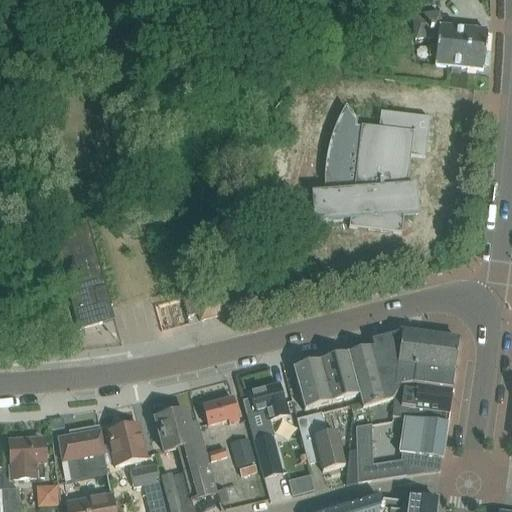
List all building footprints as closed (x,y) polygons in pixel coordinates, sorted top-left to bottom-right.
[(438,14),(412,17),(415,37),(415,41),(437,39),(434,67),(463,70),(481,72),(483,72),(483,68),(487,69),(488,57),(484,56),(487,33),(456,30),(441,28),(438,14)] [(349,229),(401,236),(403,218),(418,217),(416,187),(407,187),(410,158),(425,160),(429,120),(380,114),(378,130),(355,128),(356,121),(345,107),(337,123),(330,141),(325,162),(324,175),(324,186),(325,193),(311,194),(313,225),(349,222),(349,229)] [(114,321),(110,304),(109,304),(85,222),(51,232),(79,331),(114,321)] [(154,273),(142,242),(118,251),(129,281),(154,273)] [(164,286),(123,295),(132,338),(183,327),(177,298),(166,300),(164,286)] [(229,315),(224,295),(222,289),(182,300),(187,318),(198,315),(200,323),(229,315)] [(245,306),(243,296),(233,299),(236,309),(245,306)] [(358,397),(360,404),(362,409),(394,400),(399,389),(400,388),(411,385),(452,391),(458,342),(401,334),(371,342),(372,349),(347,355),(357,392),(358,397)] [(347,355),(320,363),(331,404),(350,399),(358,397),(357,392),(347,355)] [(312,409),(331,404),(320,363),(292,371),(303,412),(312,409)] [(246,417),(261,469),(265,481),(280,477),(277,465),(269,438),(263,440),(257,414),(266,412),(269,423),(288,418),(279,387),(249,395),(250,401),(242,403),(246,417)] [(391,417),(404,419),(447,425),(452,392),(416,387),(415,393),(405,391),(399,389),(394,400),(391,417)] [(207,428),(228,423),(229,426),(239,423),(232,400),(202,408),(207,428)] [(358,404),(349,406),(351,413),(360,411),(358,404)] [(163,454),(177,450),(182,468),(207,461),(203,446),(198,427),(189,429),(185,413),(155,421),(163,454)] [(320,464),(322,474),(344,468),(336,434),(327,436),(321,415),(296,421),(308,467),(320,464)] [(399,454),(402,455),(442,461),(447,425),(404,419),(401,439),(399,454)] [(138,425),(107,433),(116,468),(147,461),(138,425)] [(357,486),(406,478),(404,462),(372,467),(371,427),(356,430),(356,453),(357,486)] [(278,462),(290,459),(283,432),(271,436),(278,462)] [(105,457),(104,454),(101,435),(60,442),(63,463),(78,461),(82,484),(108,479),(104,457),(105,457)] [(44,480),(42,444),(11,446),(12,466),(11,467),(12,481),(44,480)] [(223,451),(207,455),(210,465),(226,460),(223,451)] [(357,486),(356,453),(349,453),(346,488),(357,486)] [(162,481),(169,511),(193,511),(191,502),(216,496),(211,476),(207,461),(182,468),(183,475),(162,481)] [(254,467),(238,472),(240,480),(256,476),(254,467)] [(148,511),(166,511),(162,495),(160,495),(153,468),(129,474),(133,490),(143,488),(148,511)] [(49,480),(50,501),(72,501),(71,480),(49,480)] [(19,511),(18,490),(2,491),(3,511),(19,511)] [(225,491),(217,493),(220,505),(229,503),(225,491)] [(84,503),(65,506),(66,511),(115,511),(115,509),(113,498),(84,503)] [(435,511),(436,501),(405,498),(404,503),(379,500),(338,511),(435,511)]
